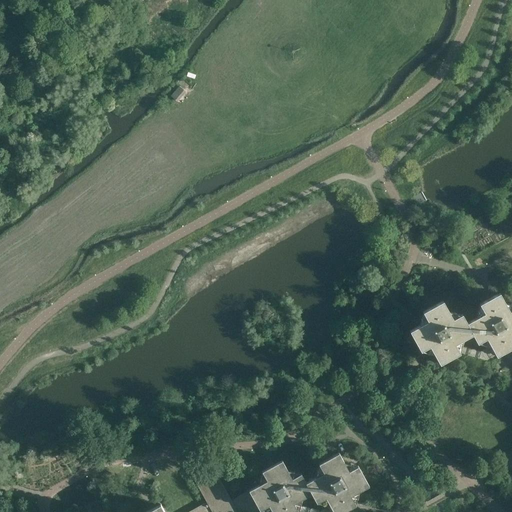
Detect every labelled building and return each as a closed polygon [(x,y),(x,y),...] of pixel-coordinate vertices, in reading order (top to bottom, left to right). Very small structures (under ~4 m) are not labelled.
[(175,100),(183,91),(178,87),(170,96),(175,100)] [(185,92),(183,91),(175,100),(177,102),(185,92)] [(511,305),(511,304),(510,305),(504,303),(499,294),(489,299),(479,304),(480,305),(478,311),(477,311),(477,312),(476,318),(474,319),(466,323),(461,314),(461,315),(455,313),(454,312),(447,311),(442,301),(433,306),(431,307),(423,312),(421,319),(420,319),(421,320),(419,326),(409,331),(420,351),(421,350),(428,352),(428,353),(429,352),(430,353),(434,354),(439,364),(449,358),(452,356),(455,355),(459,353),(486,361),(496,355),(496,356),(506,350),(511,347),(511,305)] [(341,511),(349,508),(356,505),(355,504),(357,498),(358,498),(357,497),(359,491),(368,486),(357,466),(351,465),(350,464),(344,463),(338,453),(328,459),(319,464),(317,470),(317,471),(315,478),(306,483),(301,474),(294,472),(293,472),(287,470),(282,461),(272,466),(270,467),(260,473),(259,482),(259,485),(231,501),(211,464),(192,475),(207,502),(189,511),(164,511),(160,504),(146,511),(103,511),(341,511)] [(168,499),(176,511),(179,511),(185,509),(176,494),(168,499)]
